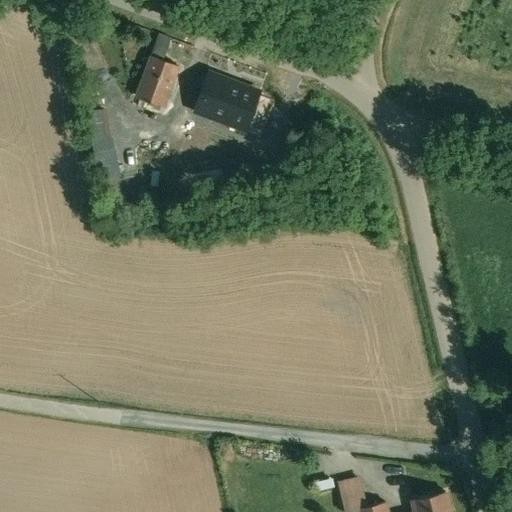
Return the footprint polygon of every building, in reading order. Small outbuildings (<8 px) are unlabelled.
[(178,65),(151,55),(136,95),(162,105),(178,65)] [(185,122),(176,146),(197,154),(202,140),(213,111),(235,120),(248,87),(204,71),(185,122)] [(185,122),(173,118),(152,114),(157,138),(176,146),(185,122)] [(214,145),(202,140),(197,154),(194,160),(187,157),(180,175),(199,183),(214,145)] [(415,511),(387,511),(385,501),(357,507),(358,511),(450,511),(445,491),(412,499),(415,511)]
